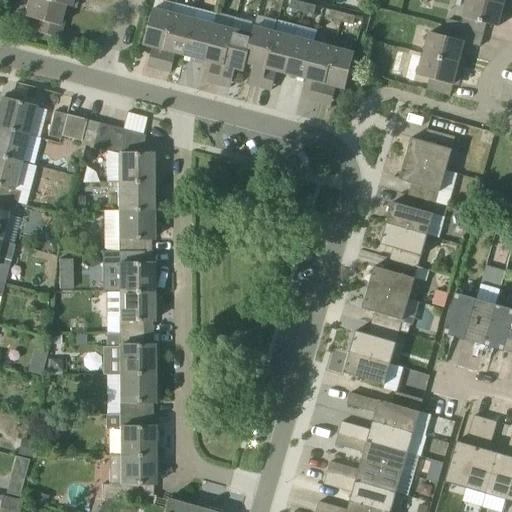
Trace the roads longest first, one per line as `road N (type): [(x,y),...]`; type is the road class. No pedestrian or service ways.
road 1 (residential): [(267,489),(346,214),(350,173),(336,146),(177,105)]
road 2 (residential): [(267,489),(191,467),(180,447),(177,105)]
